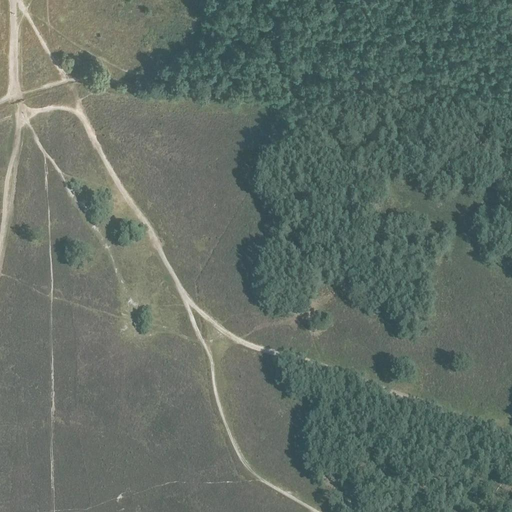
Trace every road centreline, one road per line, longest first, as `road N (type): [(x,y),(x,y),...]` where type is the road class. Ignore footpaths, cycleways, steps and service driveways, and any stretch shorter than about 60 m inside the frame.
road 1 (track): [(19,112),(80,110),(184,298),(235,338),(511,433)]
road 2 (track): [(0,243),(19,112)]
